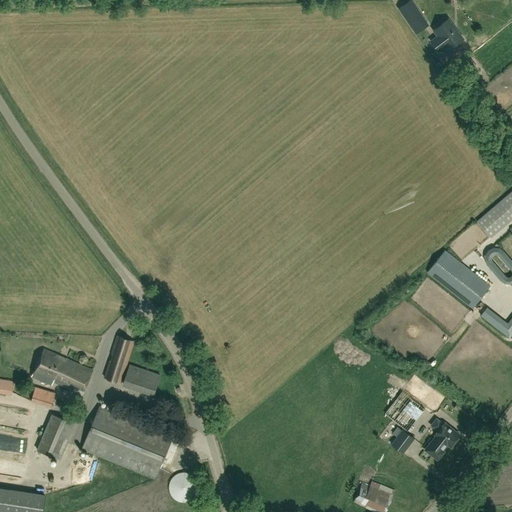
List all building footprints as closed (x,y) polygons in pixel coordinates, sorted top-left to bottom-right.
[(428,11),(424,5),(419,8),(428,23),(437,17),(431,9),(428,11)] [(431,25),(419,9),(406,19),(417,35),(431,25)] [(439,52),(446,47),(448,50),(463,39),(448,19),(433,30),(438,36),(430,41),(439,52)] [(511,190),(476,221),(490,237),(511,218),(511,190)] [(491,287),(446,251),(428,274),(473,309),(491,287)] [(120,383),(135,342),(118,336),(111,354),(113,355),(111,361),(110,361),(104,377),(120,383)] [(81,396),(92,371),(44,348),(31,375),(51,384),(52,381),(81,396)] [(154,394),(160,375),(130,365),(124,384),(154,394)] [(0,390),(12,393),(14,381),(0,379),(0,390)] [(385,411),(408,430),(426,408),(433,414),(439,407),(410,382),(385,411)] [(51,407),(53,400),(34,394),(32,402),(51,407)] [(156,479),(173,437),(100,407),(82,449),(156,479)] [(51,414),(37,449),(60,459),(67,443),(75,423),(51,414)] [(437,436),(425,450),(438,460),(444,452),(443,451),(448,445),(451,447),(460,435),(445,423),(444,424),(437,419),(431,426),(438,431),(435,435),(437,436)] [(403,430),(392,444),(403,453),(414,439),(408,434),(403,430)] [(392,496),(394,492),(372,482),(370,487),(362,483),(354,502),(376,511),(386,511),(390,504),(392,496)] [(0,490),(0,511),(41,511),(44,496),(0,490)]
